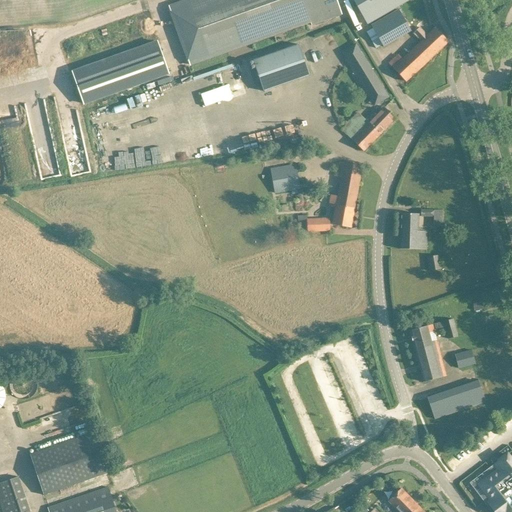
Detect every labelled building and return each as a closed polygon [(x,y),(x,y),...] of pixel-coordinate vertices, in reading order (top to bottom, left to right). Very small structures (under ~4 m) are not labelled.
[(188,0),(169,7),(189,65),(310,22),(311,25),(342,15),(336,0),(188,0)] [(353,0),(367,24),(410,0),(353,0)] [(411,30),(399,9),(371,25),(373,28),(366,32),(376,48),(382,44),(383,46),(411,30)] [(393,67),(406,81),(447,42),(435,29),(430,33),(429,32),(419,42),(421,43),(409,55),(399,64),(398,63),(393,67)] [(169,73),(158,42),(72,72),(72,73),(83,103),(169,73)] [(389,95),(356,44),(342,53),(375,104),(389,95)] [(299,45),(253,61),(264,91),(309,75),(299,45)] [(352,141),(356,144),(363,151),(396,118),(384,108),(379,113),(375,109),(365,119),(369,123),(352,141)] [(352,141),(369,123),(365,119),(358,112),(341,129),(352,141)] [(336,208),(334,215),(332,224),(351,228),(362,164),(344,161),(344,163),(338,161),(335,176),(341,177),(338,196),(331,195),(329,207),(336,208)] [(300,189),(296,164),(270,168),(275,193),(300,189)] [(421,216),(434,217),(433,227),(441,227),(442,211),(421,210),(421,216)] [(401,249),(411,249),(426,250),(427,227),(418,227),(419,214),(402,214),(401,249)] [(329,218),(319,219),(307,219),(307,215),(299,216),(299,232),(330,231),(329,218)] [(426,257),(429,271),(441,269),(439,255),(426,257)] [(473,304),(474,310),(492,307),(491,301),(473,304)] [(453,319),(444,322),(445,327),(448,339),(457,337),(453,319)] [(432,325),(420,328),(410,331),(424,382),(446,376),(434,333),(432,325)] [(471,351),(455,355),(459,368),(475,364),(471,351)] [(478,381),(427,398),(434,419),(485,402),(478,381)] [(0,383),(0,406),(9,404),(2,383),(0,383)] [(396,421),(390,423),(394,431),(399,429),(396,421)] [(96,431),(30,454),(44,494),(110,472),(96,431)] [(511,511),(511,460),(511,461),(507,454),(484,472),(489,478),(481,484),(490,496),(485,500),(486,502),(494,511),(501,511),(502,511),(501,511),(511,511)] [(30,511),(19,476),(0,483),(0,498),(4,511),(30,511)] [(116,511),(108,488),(48,508),(49,511),(116,511)] [(424,511),(401,488),(388,501),(398,511),(424,511)] [(476,511),(489,511),(492,511),(485,501),(475,509),(476,511)]
